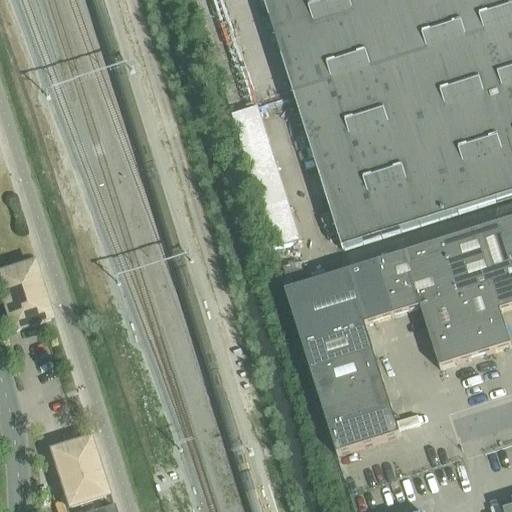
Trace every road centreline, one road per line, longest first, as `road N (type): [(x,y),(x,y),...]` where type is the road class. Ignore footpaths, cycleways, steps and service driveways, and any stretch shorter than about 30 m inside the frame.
road 1 (track): [(231,326),(132,0)]
road 2 (tertiary): [(18,511),(0,381)]
